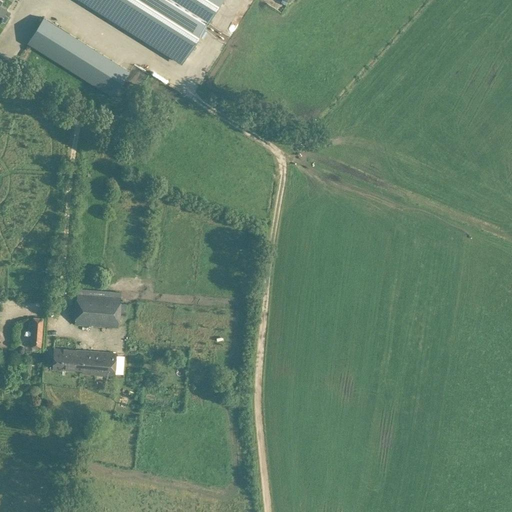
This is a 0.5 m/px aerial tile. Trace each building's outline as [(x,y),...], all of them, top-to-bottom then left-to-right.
[(83,0),(182,62),(220,0),(83,0)] [(43,17),(27,43),(31,45),(113,97),(129,71),(43,17)] [(118,327),(119,313),(125,313),(126,303),(120,303),(121,293),(77,289),(75,323),(118,327)] [(33,317),(31,347),(41,347),(43,318),(33,317)] [(152,328),(139,327),(129,326),(127,354),(150,356),(152,328)] [(54,348),(52,368),(82,370),(82,373),(114,375),(116,353),(54,348)]
